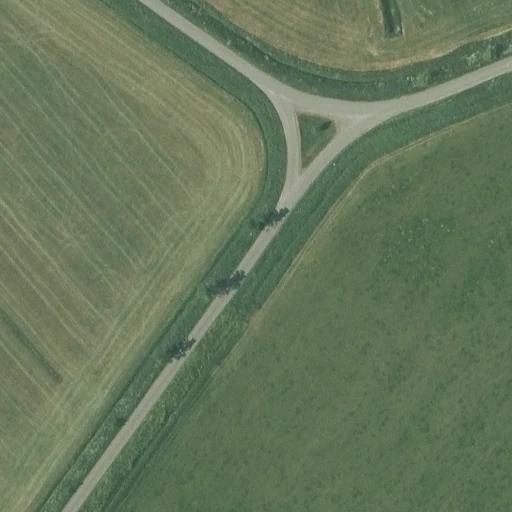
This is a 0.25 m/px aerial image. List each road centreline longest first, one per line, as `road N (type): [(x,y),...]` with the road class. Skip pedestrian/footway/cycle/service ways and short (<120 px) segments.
road 1 (unclassified): [(64,511),(293,193)]
road 2 (unclassified): [(282,94),(144,0)]
road 3 (unclassified): [(511,62),(370,118)]
